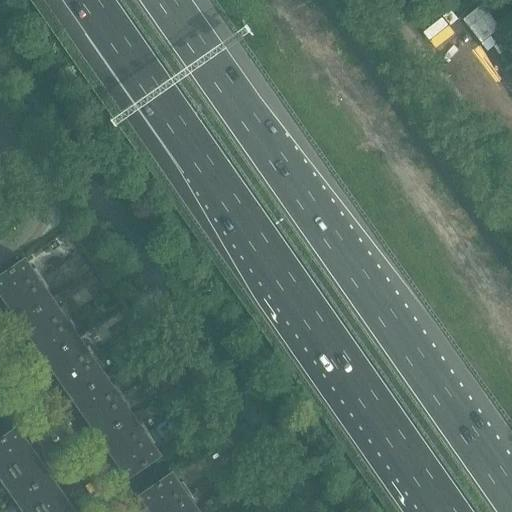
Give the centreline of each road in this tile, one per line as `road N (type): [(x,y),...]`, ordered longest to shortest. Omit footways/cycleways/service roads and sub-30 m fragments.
road 1 (motorway): [(90,0),(445,511)]
road 2 (motorway): [(511,498),(167,0)]
road 3 (unclassified): [(511,185),(370,0)]
road 4 (residential): [(117,511),(0,341)]
road 5 (residential): [(0,139),(37,205),(28,229),(0,253)]
